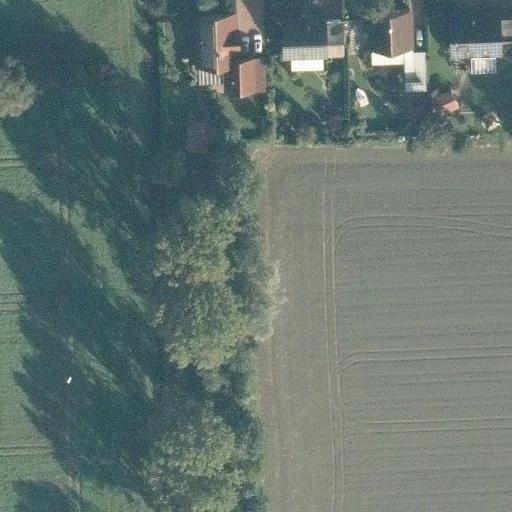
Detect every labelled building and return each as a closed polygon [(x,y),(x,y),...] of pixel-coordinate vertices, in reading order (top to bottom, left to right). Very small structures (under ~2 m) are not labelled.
[(412,7),(370,9),(371,57),(404,56),(405,86),(423,85),(422,48),(413,48),(412,7)] [(498,7),(448,8),(449,53),(501,52),(501,37),(511,37),(511,11),(498,12),(498,7)] [(233,13),(194,14),(196,64),(226,63),(227,90),(263,89),(262,54),(234,54),(233,13)] [(322,14),(281,15),(283,55),(342,53),(341,17),(322,18),(322,14)] [(449,88),(427,96),(434,114),(456,106),(449,88)] [(212,124),(190,118),(184,139),(206,145),(212,124)]
